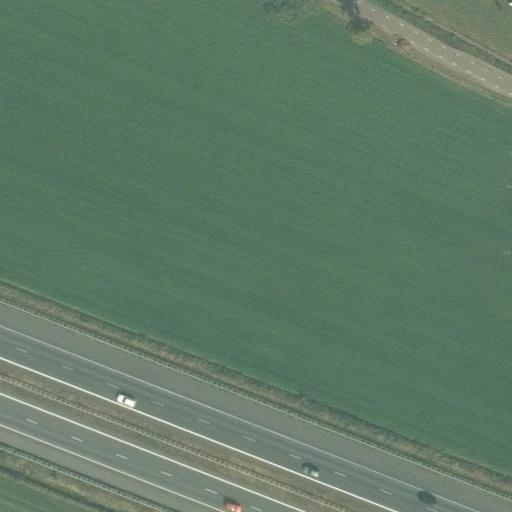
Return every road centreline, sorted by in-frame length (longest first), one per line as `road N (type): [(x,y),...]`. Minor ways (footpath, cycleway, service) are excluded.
road 1 (motorway): [(436,511),(0,342)]
road 2 (motorway): [(0,408),(264,511)]
road 3 (unclassified): [(511,83),(351,0)]
